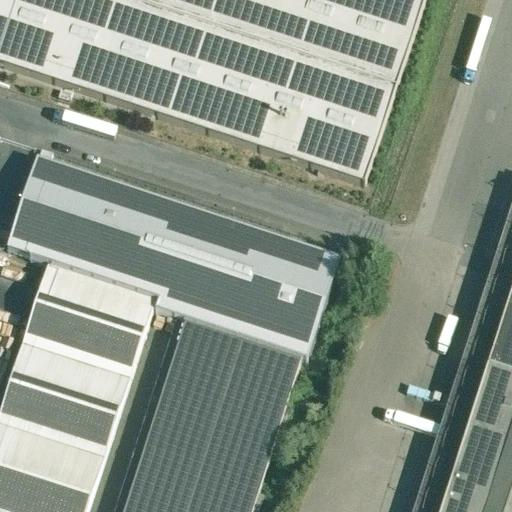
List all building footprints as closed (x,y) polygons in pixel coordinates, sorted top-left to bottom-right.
[(428,0),(427,0),(0,0),(0,68),(366,188),(428,0)] [(339,260),(37,162),(6,257),(49,271),(158,306),(154,318),(186,328),(304,366),(339,260)] [(511,511),(511,239),(424,511),(511,511)] [(49,271),(0,421),(0,511),(90,511),(154,318),(158,306),(49,271)] [(256,511),(304,366),(186,328),(126,511),(256,511)]
